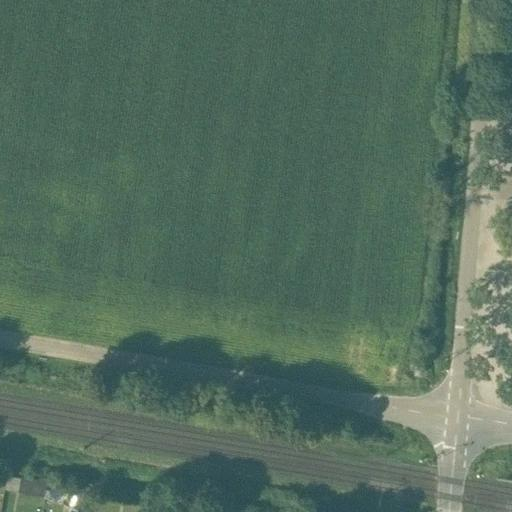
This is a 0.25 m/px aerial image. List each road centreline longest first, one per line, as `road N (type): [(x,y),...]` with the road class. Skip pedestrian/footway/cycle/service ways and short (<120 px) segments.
road 1 (unclassified): [(456,411),(0,335)]
road 2 (unclassified): [(456,411),(488,0)]
